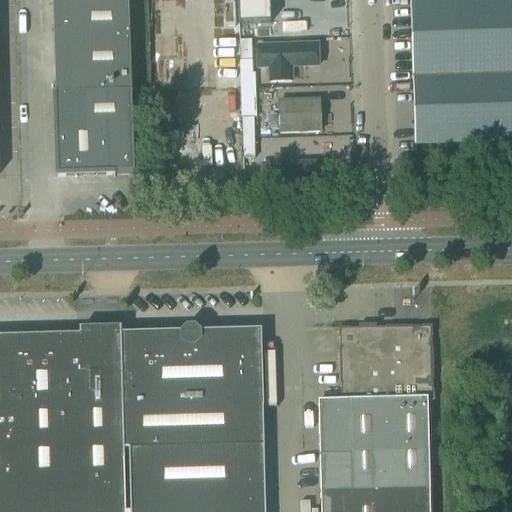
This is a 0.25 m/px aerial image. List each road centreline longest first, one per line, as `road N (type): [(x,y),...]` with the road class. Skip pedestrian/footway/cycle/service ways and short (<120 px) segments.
road 1 (tertiary): [(376,252),(0,263)]
road 2 (unknown): [(290,312),(0,328)]
road 3 (unclassified): [(376,252),(369,0)]
road 4 (unknown): [(290,312),(295,511)]
road 5 (tertiary): [(511,248),(376,252)]
